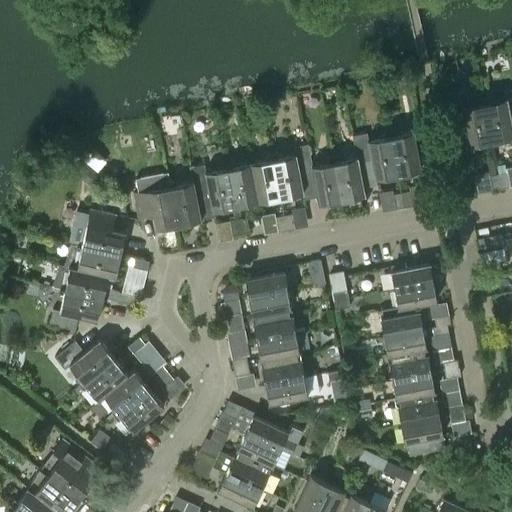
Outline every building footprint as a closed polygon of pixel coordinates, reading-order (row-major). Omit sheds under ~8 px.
[(511,116),(511,88),(504,90),(505,98),(489,101),(488,96),(482,97),(491,140),(511,136),(511,130),(509,117),(511,116)] [(468,145),(491,140),(482,97),(476,98),(477,103),(460,106),(463,123),(452,125),(456,146),(467,143),(468,145)] [(395,129),(389,130),(397,174),(421,169),(413,130),(396,134),(395,129)] [(375,178),(397,174),(389,130),(383,131),(384,136),(368,139),(366,132),(352,135),(356,156),(357,161),(371,159),(375,178)] [(104,160),(87,145),(86,147),(78,140),(70,149),(96,170),(104,160)] [(277,152),(271,153),(279,196),(302,192),(298,173),(313,170),(312,165),(308,144),(293,146),(294,154),(278,157),(277,152)] [(257,201),(279,196),(271,153),(265,154),(266,159),(250,162),(257,201)] [(376,185),(375,178),(371,159),(357,161),(356,156),(340,159),(339,155),(333,156),(341,199),(364,195),(363,188),(376,185)] [(318,204),(341,199),(333,156),(327,157),(328,162),(312,165),(313,170),(298,173),(302,192),(303,199),(317,196),(318,204)] [(235,205),(257,201),(250,162),(234,165),(233,161),(227,162),(235,205)] [(213,209),(235,205),(227,162),(221,163),(221,168),(205,171),(204,164),(189,167),(192,181),(195,193),(209,190),(213,209)] [(89,168),(81,177),(91,185),(98,175),(89,168)] [(177,223),(169,180),(167,172),(135,178),(137,191),(133,192),(138,218),(152,215),(154,228),(177,223)] [(500,188),(509,186),(506,172),(497,173),(500,188)] [(500,188),(497,173),(489,175),(492,190),(500,188)] [(214,216),(213,209),(209,190),(195,193),(192,181),(176,184),(175,179),(169,180),(177,223),(214,216)] [(404,207),(413,205),(410,191),(401,192),(404,207)] [(395,208),(404,207),(401,192),(393,194),(395,208)] [(78,238),(77,244),(119,254),(125,231),(112,228),(115,214),(90,208),(88,217),(76,215),(71,237),(78,238)] [(283,215),(286,229),(295,228),(292,213),(283,215)] [(278,231),(286,229),(283,215),(275,217),(278,231)] [(238,219),(240,233),(249,232),(246,217),(238,219)] [(232,235),(240,233),(238,219),(229,221),(232,235)] [(511,237),(502,239),(503,247),(511,245),(511,237)] [(114,277),(119,254),(77,244),(75,250),(80,251),(76,267),(76,268),(107,275),(107,276),(114,277)] [(511,245),(503,247),(505,256),(511,254),(511,245)] [(132,266),(147,269),(149,261),(134,257),(132,266)] [(324,282),(320,259),(307,262),(312,285),(324,282)] [(390,270),(394,289),(433,281),(429,262),(390,270)] [(51,285),(60,287),(102,297),(119,300),(134,304),(136,295),(121,292),(105,286),(107,276),(107,275),(76,268),(76,267),(58,263),(58,268),(51,285)] [(248,297),(287,289),(283,270),(244,278),(248,297)] [(436,300),(433,281),(394,289),(397,306),(398,306),(400,314),(416,311),(416,310),(414,304),(436,300)] [(102,297),(60,287),(58,293),(63,294),(59,310),(52,308),(49,324),(74,330),(78,316),(97,320),(102,297)] [(290,308),(287,289),(248,297),(252,315),(254,315),(254,314),(271,310),(272,319),(289,315),(289,314),(288,308),(290,308)] [(346,289),(332,292),(334,300),(348,298),(346,289)] [(237,298),(236,291),(223,293),(225,301),(237,298)] [(348,298),(334,300),(335,309),(350,306),(348,298)] [(380,317),(384,336),(422,329),(418,310),(416,310),(416,311),(400,314),(398,306),(397,306),(381,309),(382,317),(380,317)] [(253,321),(257,340),(295,333),(292,314),(289,314),(289,315),(272,319),(271,310),(254,314),(254,315),(256,321),(253,321)] [(226,315),(228,323),(243,320),(241,312),(226,315)] [(450,323),(450,321),(448,315),(434,317),(435,326),(447,324),(450,323)] [(243,320),(228,323),(230,332),(244,329),(243,320)] [(448,332),(447,324),(435,326),(432,326),(434,335),(448,332)] [(426,347),(422,329),(384,336),(387,355),(390,354),(390,353),(406,350),(408,358),(424,355),(424,354),(423,348),(426,347)] [(299,351),(295,333),(257,340),(260,359),(263,358),(263,357),(279,354),(281,362),(298,359),(297,358),(296,352),(299,351)] [(133,352),(144,343),(139,336),(127,346),(133,352)] [(80,384),(114,357),(99,338),(84,351),(75,340),(54,356),(64,369),(70,364),(80,377),(76,380),(80,384)] [(392,380),(430,372),(427,354),(424,354),(424,355),(408,358),(406,350),(390,353),(390,354),(391,360),(388,361),(392,380)] [(263,357),(263,358),(264,365),(261,365),(265,384),(304,376),(300,358),(297,358),(298,359),(281,362),(279,354),(263,357)] [(233,367),(247,364),(246,356),(231,359),(233,367)] [(128,373),(114,357),(80,384),(84,389),(88,386),(99,400),(104,395),(104,394),(128,374),(128,373)] [(444,370),(459,367),(457,359),(442,361),(444,370)] [(249,373),(247,364),(233,367),(234,376),(249,373)] [(156,381),(168,371),(163,365),(151,374),(156,381)] [(461,375),(459,367),(444,370),(445,378),(461,375)] [(111,410),(115,415),(148,387),(133,369),(128,373),(128,374),(104,394),(104,395),(114,407),(111,410)] [(329,380),(343,378),(342,369),(327,372),(329,380)] [(173,378),(168,371),(156,381),(162,388),(173,378)] [(434,391),(430,372),(392,380),(396,398),(398,398),(398,397),(415,394),(416,402),(433,399),(433,398),(431,392),(434,391)] [(307,395),(304,376),(265,384),(269,402),(307,395)] [(163,406),(148,387),(115,415),(118,420),(122,417),(133,430),(163,406)] [(400,423),(439,416),(435,397),(433,398),(433,399),(416,402),(415,394),(398,397),(398,398),(400,404),(397,405),(400,423)] [(449,414),(464,411),(462,403),(447,405),(449,414)] [(235,417),(222,411),(218,419),(232,425),(244,431),(280,448),(293,454),(303,431),(289,424),(287,430),(252,414),(251,417),(246,414),(243,420),(236,416),(235,417)] [(464,411),(449,414),(451,422),(465,419),(464,411)] [(175,418),(167,412),(159,423),(167,428),(175,418)] [(445,447),(439,416),(400,423),(404,442),(406,441),(409,454),(445,447)] [(228,433),(232,425),(218,419),(214,427),(228,433)] [(280,448),(244,431),(236,448),(238,449),(239,448),(254,456),(250,463),(266,471),(266,470),(269,464),(271,465),(280,448)] [(39,468),(44,471),(78,498),(101,468),(81,452),(63,438),(39,468)] [(353,457),(358,447),(347,442),(342,452),(353,457)] [(213,465),(225,471),(261,488),(269,471),(266,470),(266,471),(250,463),(254,456),(239,448),(238,449),(236,455),(233,454),(232,455),(226,452),(222,460),(203,451),(199,459),(213,465)] [(387,460),(382,470),(407,482),(412,472),(387,460)] [(67,511),(78,498),(44,471),(40,476),(43,479),(34,491),(33,492),(58,511),(57,511),(67,511)] [(252,505),(261,488),(225,471),(217,488),(252,505)] [(299,511),(312,511),(327,482),(310,474),(293,509),(299,511)] [(433,484),(419,478),(415,486),(429,492),(433,484)] [(327,482),(312,511),(332,511),(335,507),(343,511),(350,495),(349,495),(343,492),(344,490),(327,482)] [(14,498),(10,503),(21,511),(57,511),(58,511),(33,492),(34,491),(28,487),(17,501),(14,498)] [(361,511),(367,501),(350,493),(349,495),(350,495),(343,511),(335,507),(332,511),(361,511)] [(482,511),(474,507),(472,510),(443,496),(434,511),(482,511)] [(382,511),(384,509),(367,501),(361,511),(382,511)] [(21,511),(10,503),(6,507),(10,510),(8,511),(21,511)]
